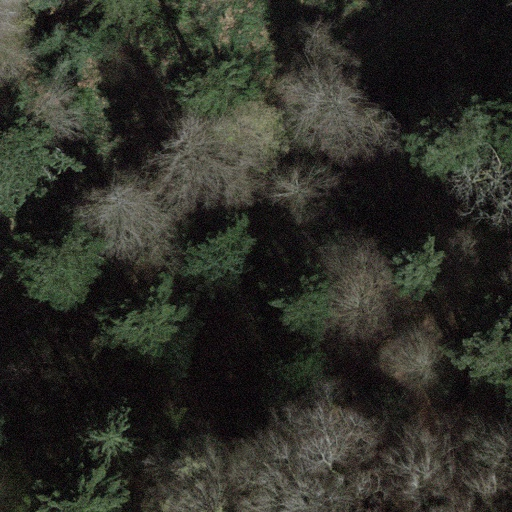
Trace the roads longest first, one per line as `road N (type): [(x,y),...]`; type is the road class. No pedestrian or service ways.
road 1 (track): [(428,0),(0,335)]
road 2 (track): [(209,511),(431,330),(511,276)]
